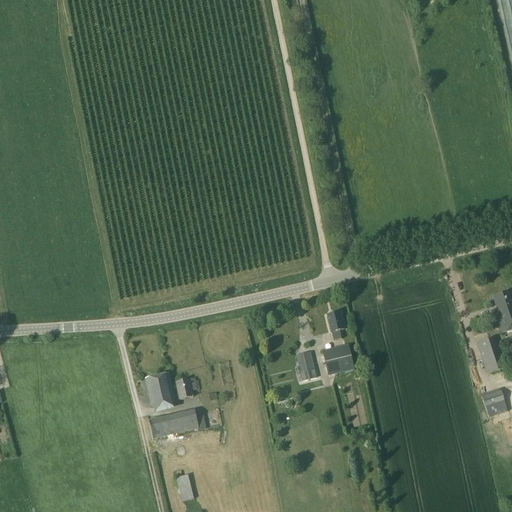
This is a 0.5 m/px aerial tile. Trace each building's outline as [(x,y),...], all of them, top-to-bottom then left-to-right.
[(511,294),(511,292),(493,297),(497,312),(495,312),(501,334),(511,331),(510,325),(511,324),(511,294)] [(340,314),(328,316),(333,337),(340,335),(339,331),(344,330),(340,314)] [(494,339),(476,344),(483,364),(487,375),(504,370),(501,359),(494,339)] [(353,370),(348,346),(323,352),(328,376),(353,370)] [(302,382),(316,379),(311,353),(297,356),(301,374),(302,382)] [(151,406),(175,401),(169,374),(145,380),(151,406)] [(192,391),(198,390),(195,379),(176,383),(180,401),(193,398),(192,391)] [(508,412),(501,391),(482,397),(489,419),(508,412)] [(149,423),(153,440),(199,429),(199,431),(206,429),(203,413),(196,414),(195,411),(149,423)] [(182,502),(195,499),(189,474),(176,478),(182,502)]
